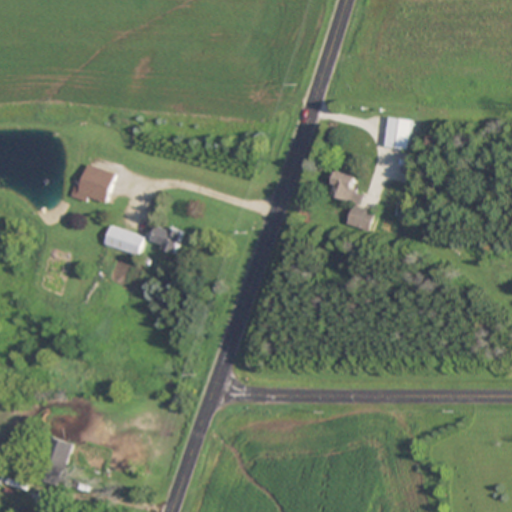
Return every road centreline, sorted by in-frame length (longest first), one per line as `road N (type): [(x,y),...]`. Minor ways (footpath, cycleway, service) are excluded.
road 1 (residential): [(170,511),(347,0)]
road 2 (residential): [(213,391),(511,393)]
